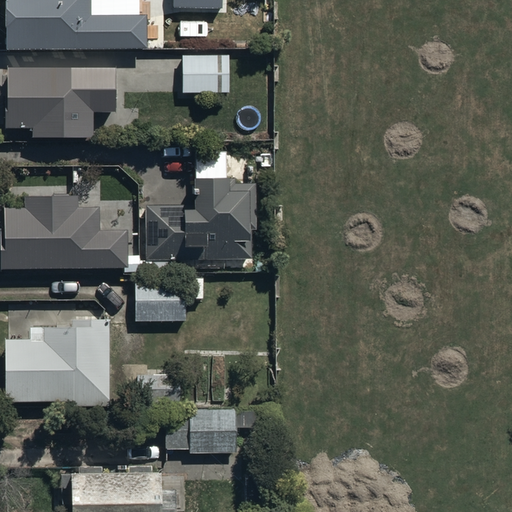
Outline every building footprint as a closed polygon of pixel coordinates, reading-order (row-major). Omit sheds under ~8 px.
[(6,0),(6,42),(146,41),(146,6),(92,7),(92,0),(6,0)] [(172,0),(172,13),(221,13),(220,0),(172,0)] [(182,46),(182,87),(229,87),(229,46),(182,46)] [(116,58),(7,59),(7,121),(33,121),(33,127),(110,127),(110,103),(116,103),(116,58)] [(196,146),(196,167),(194,167),(194,199),(145,199),(145,254),(250,253),(250,222),(254,222),(254,179),(226,179),(226,167),(225,167),(225,146),(196,146)] [(0,223),(0,260),(127,260),(127,223),(98,223),(98,199),(77,199),(77,188),(24,188),(24,200),(4,200),(4,223),(0,223)] [(185,275),(134,274),(133,315),(185,316),(185,293),(202,293),(203,274),(185,273),(185,275)] [(4,333),(5,393),(108,392),(107,312),(72,312),(72,319),(43,319),(43,332),(4,333)] [(179,369),(136,369),(136,399),(179,400),(179,369)] [(166,410),(165,443),(189,444),(189,448),(236,449),(236,405),(189,404),(189,410),(166,410)] [(161,459),(71,458),(70,511),(183,511),(183,474),(161,474),(161,459)]
